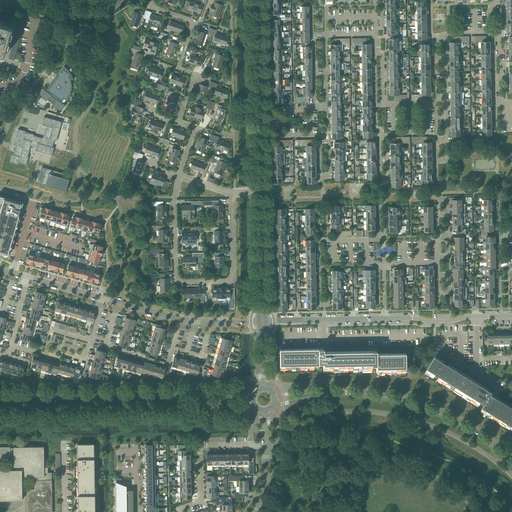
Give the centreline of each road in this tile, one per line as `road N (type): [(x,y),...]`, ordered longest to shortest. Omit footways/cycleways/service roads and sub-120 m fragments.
road 1 (tertiary): [(254,394),(0,396)]
road 2 (tertiary): [(0,408),(253,403)]
road 3 (unclassified): [(178,174),(180,281),(232,274),(229,191)]
road 4 (tertiary): [(511,463),(431,410),(332,393)]
road 5 (residential): [(180,511),(200,500),(202,445),(266,444)]
road 6 (unclassified): [(257,135),(256,0)]
road 7 (unclassified): [(262,321),(259,191)]
road 8 (residential): [(262,321),(384,319)]
